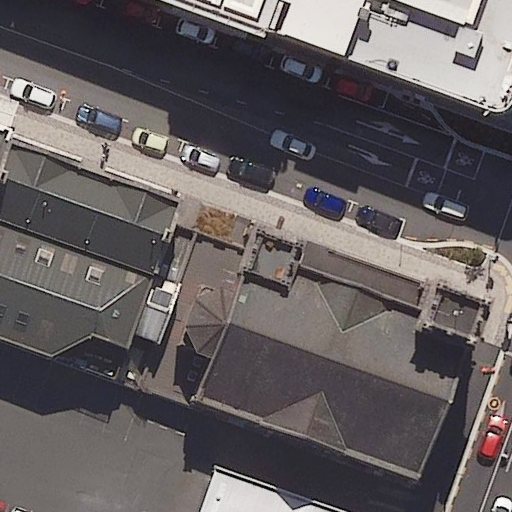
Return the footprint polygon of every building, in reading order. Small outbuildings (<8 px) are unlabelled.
[(511,0),(200,0),(511,113),(511,0)] [(0,118),(0,169),(11,135),(15,124),(0,118)] [(189,195),(11,135),(0,169),(0,334),(127,377),(189,195)] [(480,300),(246,221),(237,245),(201,233),(149,386),(230,413),(420,477),(480,300)] [(342,511),(213,467),(196,511),(342,511)]
